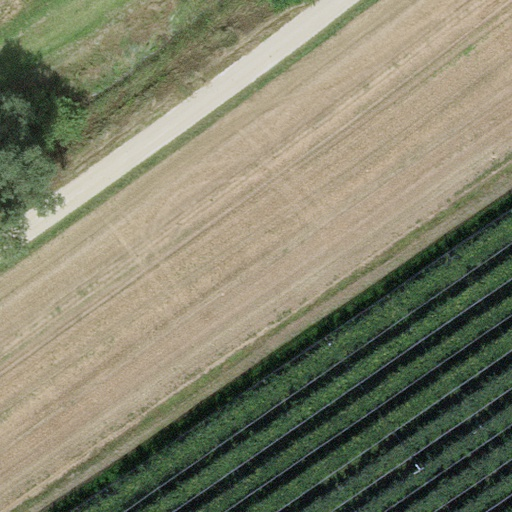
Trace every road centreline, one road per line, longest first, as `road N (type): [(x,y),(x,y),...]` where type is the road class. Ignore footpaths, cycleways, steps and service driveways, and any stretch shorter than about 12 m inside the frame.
road 1 (track): [(0,243),(340,0)]
road 2 (track): [(0,68),(99,0)]
